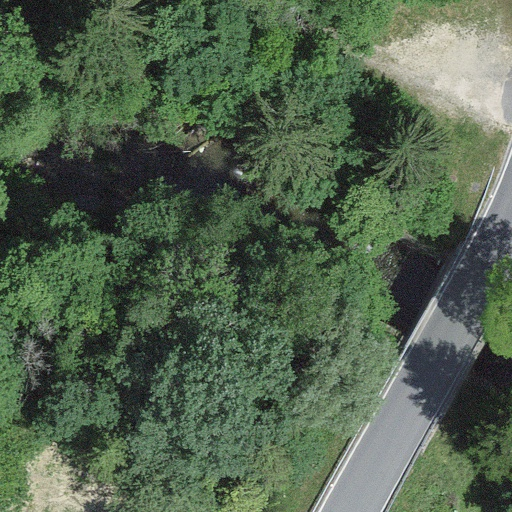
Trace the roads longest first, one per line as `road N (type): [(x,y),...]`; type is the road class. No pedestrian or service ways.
road 1 (tertiary): [(352,511),(511,221)]
road 2 (track): [(302,0),(511,105)]
